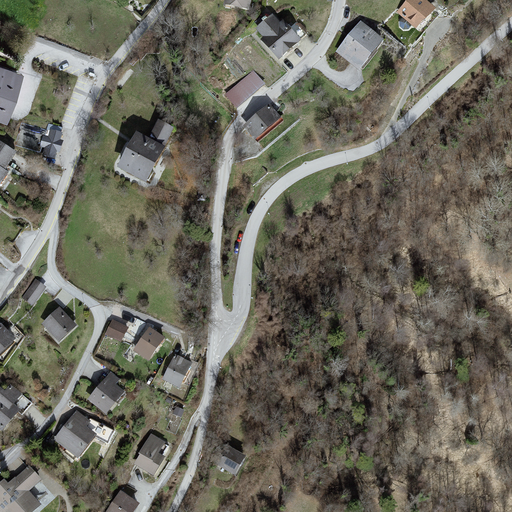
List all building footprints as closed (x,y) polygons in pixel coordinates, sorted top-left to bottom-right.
[(225,0),(224,7),(248,12),(251,0),(225,0)] [(423,0),(407,0),(395,13),(416,32),(436,11),(423,0)] [(273,14),(248,35),(276,64),(299,43),(273,14)] [(361,20),(335,53),(359,75),(382,41),(361,20)] [(19,73),(0,66),(0,122),(2,123),(19,73)] [(252,73),(224,97),(236,110),(264,86),(252,73)] [(268,107),(241,129),(255,143),(282,122),(268,107)] [(139,132),(117,170),(146,185),(163,153),(172,130),(157,124),(150,138),(139,132)] [(62,134),(48,129),(47,132),(21,125),(15,146),(43,158),(54,162),(62,134)] [(17,154),(0,144),(0,185),(9,172),(6,171),(17,154)] [(35,303),(47,285),(35,277),(23,296),(35,303)] [(56,310),(40,326),(58,344),(74,328),(56,310)] [(127,329),(112,322),(105,338),(120,345),(127,329)] [(0,356),(14,345),(0,331),(0,356)] [(163,341),(147,331),(133,353),(148,363),(163,341)] [(190,366),(174,356),(162,380),(177,390),(190,366)] [(118,381),(109,374),(86,402),(106,417),(124,395),(114,387),(118,381)] [(20,398),(9,388),(1,389),(0,390),(0,431),(1,433),(19,414),(12,407),(20,398)] [(88,425),(75,412),(52,441),(75,462),(94,436),(85,428),(88,425)] [(165,444),(149,434),(130,465),(151,478),(164,460),(157,456),(165,444)] [(246,460),(226,448),(215,468),(236,480),(246,460)] [(39,481),(27,469),(6,486),(2,482),(0,483),(0,511),(34,511),(38,509),(28,495),(39,481)] [(103,511),(133,511),(137,507),(118,493),(103,511)]
